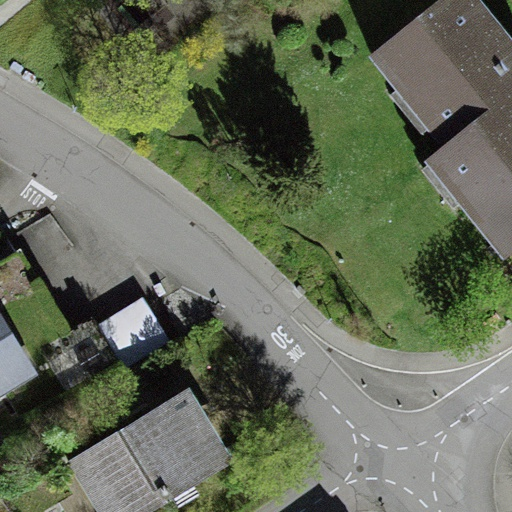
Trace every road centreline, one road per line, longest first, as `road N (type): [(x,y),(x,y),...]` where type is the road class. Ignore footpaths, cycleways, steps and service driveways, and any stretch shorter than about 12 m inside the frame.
road 1 (residential): [(86,169),(390,461)]
road 2 (residential): [(511,382),(390,461)]
